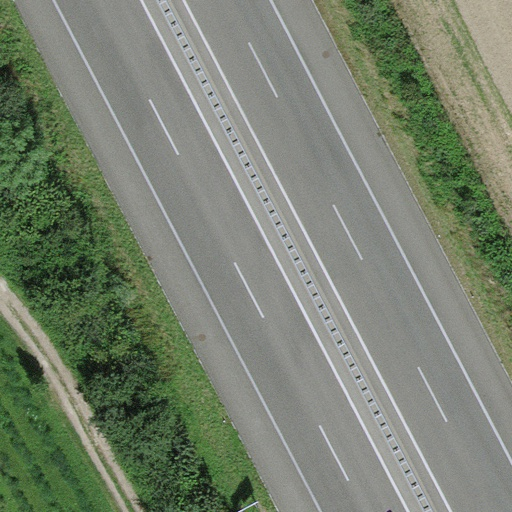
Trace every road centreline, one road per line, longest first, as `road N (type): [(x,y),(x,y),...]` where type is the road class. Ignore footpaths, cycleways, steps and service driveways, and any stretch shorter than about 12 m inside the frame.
road 1 (motorway): [(101,0),(368,511)]
road 2 (motorway): [(488,511),(222,0)]
